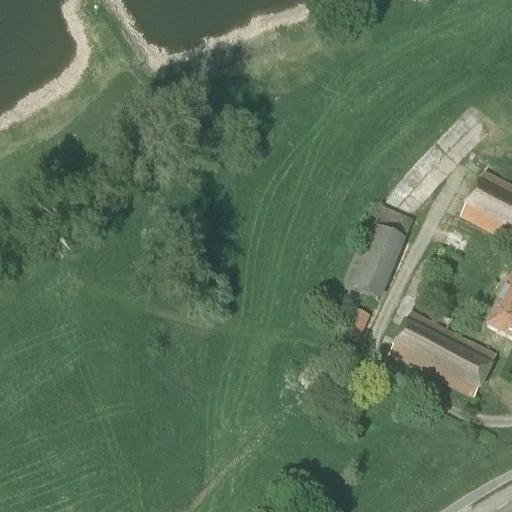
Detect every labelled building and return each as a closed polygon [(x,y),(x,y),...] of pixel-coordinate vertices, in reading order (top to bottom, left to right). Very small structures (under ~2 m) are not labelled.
[(511,247),(511,188),(486,175),(461,221),(511,247)] [(380,303),(413,223),(376,208),(368,227),(367,226),(342,287),(380,303)] [(511,341),(511,285),(489,330),(511,341)] [(358,344),(369,318),(350,309),(338,336),(358,344)] [(498,359),(446,333),(451,322),(437,314),(432,325),(412,316),(390,360),(476,404),(498,359)]
